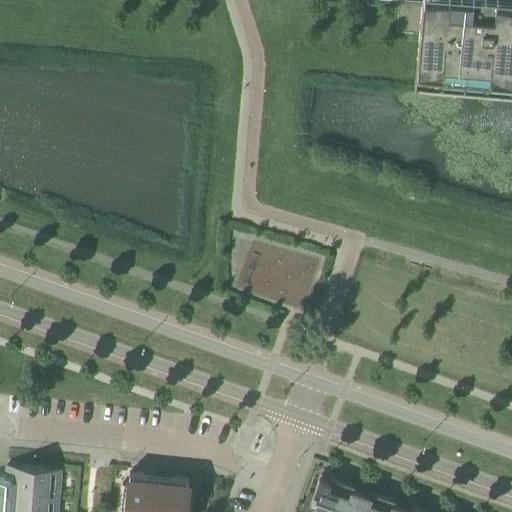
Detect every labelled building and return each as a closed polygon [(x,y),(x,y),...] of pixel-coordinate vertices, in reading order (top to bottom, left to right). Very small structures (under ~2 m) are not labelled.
[(511,0),(421,0),(415,79),(511,87),(511,0)] [(0,511),(56,511),(60,468),(7,464),(6,479),(0,478),(0,511)] [(191,511),(194,490),(187,490),(189,478),(129,472),(128,483),(122,483),(118,511),(191,511)] [(330,511),(341,481),(329,477),(328,480),(319,477),(313,493),(308,491),(302,508),(307,510),(306,511),(330,511)] [(353,511),(360,491),(352,489),(353,485),(341,481),(330,511),(353,511)] [(376,511),(382,496),(370,491),(369,494),(360,491),(353,511),(376,511)] [(398,511),(401,506),(393,503),(394,500),(382,496),(376,511),(398,511)]
